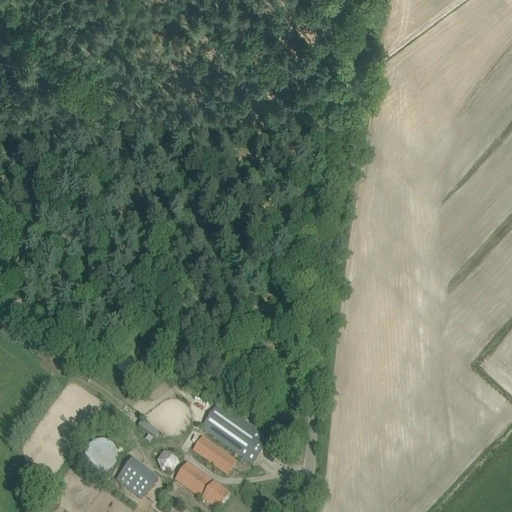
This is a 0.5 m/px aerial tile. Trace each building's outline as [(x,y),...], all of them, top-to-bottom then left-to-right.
[(270,441),(219,405),(202,429),(253,466),(270,441)] [(136,425),(154,439),(159,434),(140,420),(136,425)] [(228,476),(237,462),(203,438),(194,451),(228,476)] [(102,441),(101,441),(100,441),(98,441),(97,441),(96,442),(94,442),(93,443),(92,444),(91,445),(90,446),(89,447),(88,448),(88,449),(87,451),(87,452),(86,453),(86,455),(86,456),(86,457),(86,459),(86,460),(87,461),(87,463),(88,464),(88,465),(89,466),(90,467),(91,468),(92,469),(93,470),(95,471),(96,471),(97,472),(99,472),(100,472),(101,472),(103,472),(104,472),(105,472),(107,472),(108,471),(109,471),(111,470),(112,469),(113,468),(114,467),(115,466),(115,465),(116,464),(117,462),(117,461),(117,460),(118,458),(118,457),(118,456),(118,454),(117,453),(117,451),(117,450),(116,449),(115,448),(114,447),(113,446),(112,445),(111,444),(110,443),(109,442),(108,442),(106,441),(105,441),(104,441),(102,441)] [(175,454),(164,453),(157,461),(162,472),(173,473),(180,464),(175,454)] [(143,498),(155,474),(127,460),(115,484),(143,498)] [(231,495),(188,464),(176,481),(219,511),(231,495)]
